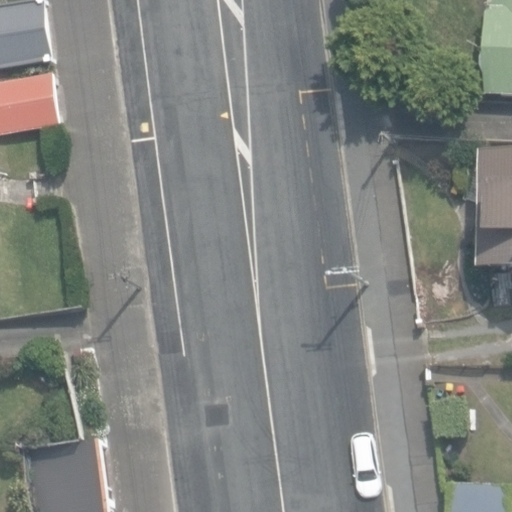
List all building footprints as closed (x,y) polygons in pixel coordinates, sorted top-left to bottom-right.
[(511,0),(494,0),(493,97),(511,97),(511,0)] [(0,9),(0,68),(56,63),(49,4),(0,9)] [(0,83),(0,137),(66,128),(59,76),(0,83)] [(486,272),(511,272),(511,155),(489,155),(486,272)] [(32,440),(37,511),(116,511),(110,433),(32,440)] [(452,511),(511,511),(511,490),(454,487),(452,511)]
